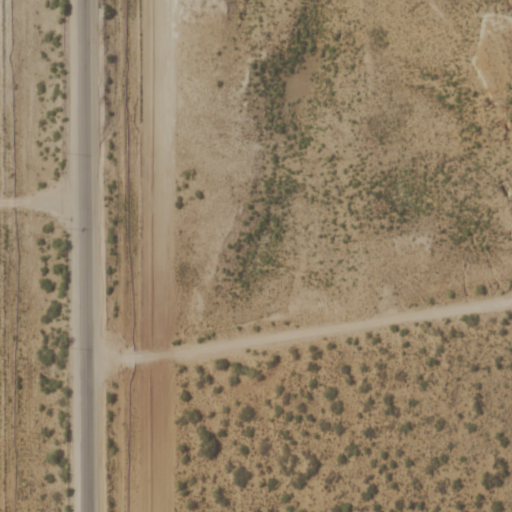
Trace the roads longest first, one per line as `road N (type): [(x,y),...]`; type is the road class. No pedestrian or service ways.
road 1 (residential): [(91,511),(89,0)]
road 2 (residential): [(91,367),(511,296)]
